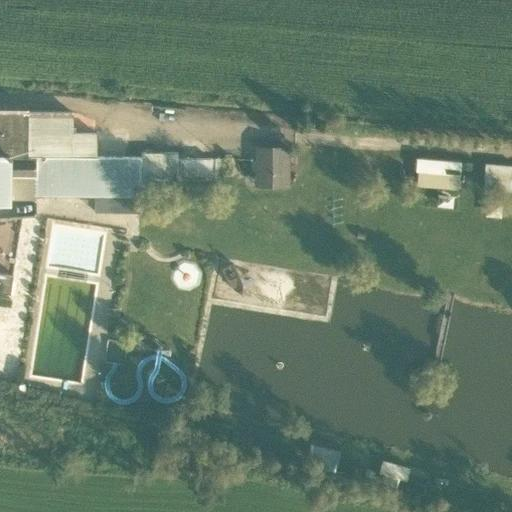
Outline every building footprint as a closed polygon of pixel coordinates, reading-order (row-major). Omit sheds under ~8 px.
[(176,175),(177,159),(177,154),(141,153),(141,157),(95,157),(95,133),(70,133),(71,112),(0,111),(0,204),(10,205),(10,199),(35,200),(35,196),(94,197),(94,213),(138,213),(138,186),(176,187),(176,175)] [(254,147),(253,188),(289,188),(289,147),(254,147)] [(177,159),(176,175),(231,178),(231,161),(210,161),(210,159),(177,159)] [(416,160),(414,172),(417,172),(415,187),(457,190),(459,171),(469,171),(470,164),(416,160)] [(511,167),(484,164),(482,179),(484,179),(482,190),(511,193),(511,189),(511,167)] [(503,215),(503,199),(487,198),(487,215),(503,215)] [(0,293),(9,295),(12,276),(0,273),(0,293)] [(309,444),(306,457),(318,460),(316,468),(333,473),(340,452),(309,444)] [(347,451),(346,462),(362,464),(363,453),(347,451)] [(382,461),(378,474),(384,475),(382,484),(395,488),(397,479),(404,481),(408,469),(382,461)]
